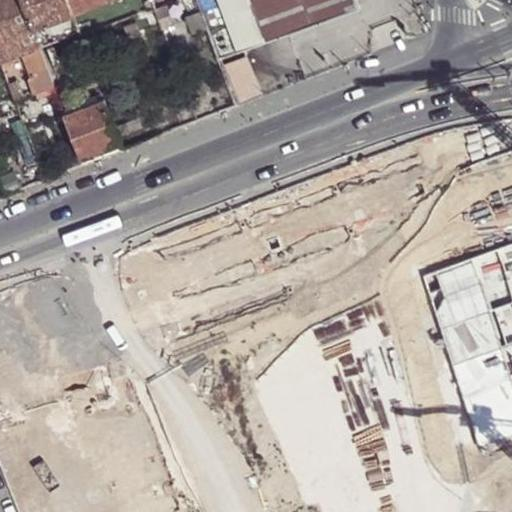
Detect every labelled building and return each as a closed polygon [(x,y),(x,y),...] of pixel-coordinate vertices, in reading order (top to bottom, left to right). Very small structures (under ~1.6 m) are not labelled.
[(21,0),(0,0),(0,60),(16,54),(37,111),(60,102),(41,51),(39,46),(21,0)] [(65,0),(21,0),(39,46),(55,40),(77,32),(73,19),(70,12),(65,0)] [(102,0),(65,0),(70,12),(102,0)] [(194,0),(198,10),(204,27),(215,57),(357,3),(356,0),(194,0)] [(170,17),(165,5),(154,9),(159,21),(170,17)] [(204,27),(198,10),(188,15),(184,16),(190,33),(204,27)] [(73,19),(77,32),(78,33),(90,29),(85,15),(73,19)] [(79,37),(84,49),(87,59),(100,55),(90,29),(78,33),(79,37)] [(77,32),(55,40),(57,45),(79,37),(78,33),(77,32)] [(16,103),(0,61),(0,98),(3,108),(8,106),(16,103)] [(87,94),(100,90),(92,70),(81,73),(80,74),(87,94)] [(188,99),(187,95),(178,98),(185,118),(193,114),(192,109),(188,99)] [(201,95),(188,99),(192,109),(205,104),(201,95)] [(102,98),(64,112),(80,155),(118,140),(102,98)] [(21,151),(32,146),(16,103),(8,106),(14,119),(10,120),(21,151)] [(511,242),(422,276),(480,452),(511,441),(511,242)]
